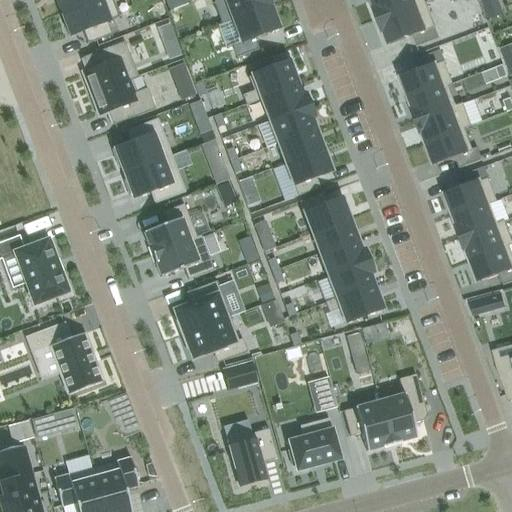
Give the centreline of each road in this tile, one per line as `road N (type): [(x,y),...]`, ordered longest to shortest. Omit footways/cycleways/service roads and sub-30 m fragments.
road 1 (residential): [(0,33),(180,511)]
road 2 (residential): [(319,0),(341,21),(507,466)]
road 3 (unclassified): [(497,469),(342,511)]
